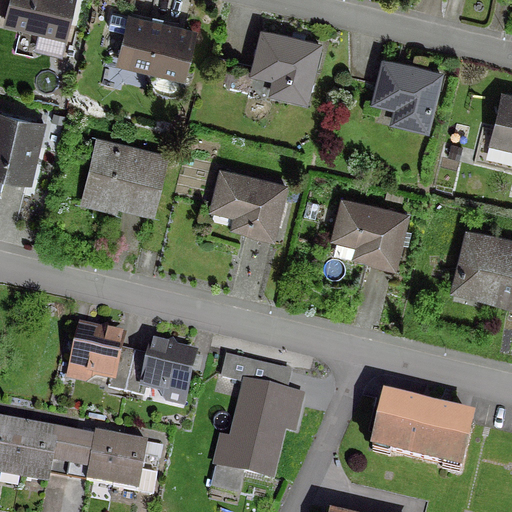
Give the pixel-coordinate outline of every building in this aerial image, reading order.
[(70,0),(9,0),(4,22),(62,36),(70,0)] [(117,62),(180,77),(191,33),(128,18),(117,62)] [(317,45),(260,32),(251,73),(282,81),(278,95),(303,101),(317,45)] [(438,74),(382,61),(372,102),(403,110),(399,124),(424,131),(438,74)] [(511,97),(505,96),(495,137),(511,141),(511,97)] [(41,126),(0,116),(0,184),(3,173),(28,179),(41,126)] [(159,159),(98,144),(86,194),(148,208),(159,159)] [(283,186),(219,171),(210,210),(246,219),(243,231),(270,237),(283,186)] [(404,215),(341,200),(331,239),(336,240),(334,250),(337,256),(365,262),(366,260),(392,266),(404,215)] [(511,303),(511,244),(467,233),(457,275),(488,282),(484,297),(511,303)] [(105,329),(102,329),(96,332),(80,329),(71,369),(108,378),(106,388),(123,392),(133,353),(116,349),(119,338),(109,335),(105,329)] [(162,348),(152,346),(149,357),(133,353),(123,392),(141,396),(143,387),(158,390),(158,393),(163,402),(178,406),(190,355),(175,351),(171,345),(168,344),(162,348)] [(223,468),(270,479),(291,391),(244,380),(223,468)] [(469,421),(382,401),(371,447),(458,468),(469,421)] [(27,429),(2,425),(0,434),(0,473),(18,477),(27,429)] [(53,434),(27,429),(18,477),(44,482),(46,473),(65,476),(72,439),(53,435),(53,434)] [(110,487),(119,439),(93,434),(92,443),(72,439),(65,476),(85,480),(85,483),(110,487)] [(157,461),(142,458),(145,444),(119,439),(110,487),(136,492),(137,487),(152,490),(157,461)]
